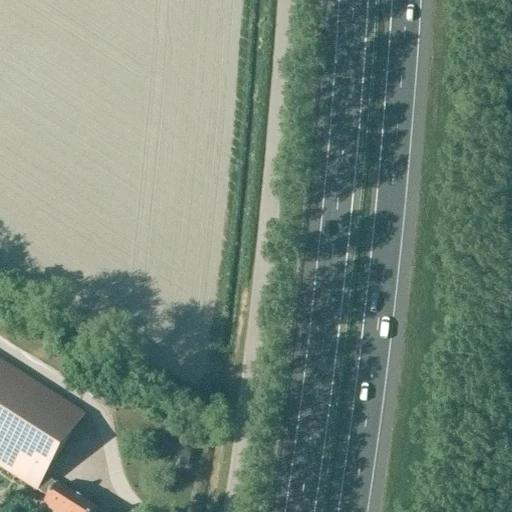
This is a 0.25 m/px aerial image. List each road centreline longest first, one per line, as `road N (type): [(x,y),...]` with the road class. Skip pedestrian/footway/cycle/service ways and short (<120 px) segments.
road 1 (motorway): [(352,511),(406,0)]
road 2 (unclassified): [(232,511),(285,0)]
road 3 (motorway): [(351,0),(300,511)]
